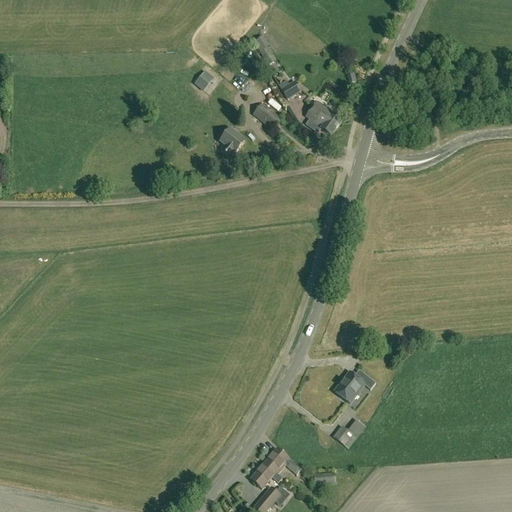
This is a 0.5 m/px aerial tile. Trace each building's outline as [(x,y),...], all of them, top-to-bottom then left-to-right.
[(203,93),(214,80),(205,72),(194,85),(203,93)] [(303,93),(296,83),(283,92),(289,101),(303,93)] [(334,106),(338,96),(328,93),(325,103),(334,106)] [(333,115),(318,104),(307,118),(310,121),(306,126),(318,135),(322,131),(331,138),(344,120),(334,113),(333,115)] [(281,121),(262,105),(253,116),(273,132),(281,121)] [(230,130),(221,142),(226,146),(221,152),(230,159),(234,154),(235,155),(245,143),(230,130)] [(350,375),(335,393),(349,405),(364,387),(371,393),(376,386),(367,378),(362,384),(350,375)] [(348,451),(365,429),(358,424),(356,422),(352,427),(348,432),(342,427),(333,438),(348,451)] [(277,450),(266,463),(279,475),(286,466),(297,476),(302,471),(277,450)] [(278,475),(279,475),(266,463),(251,481),(262,490),(276,473),(278,475)] [(335,484),(334,474),(314,475),(315,485),(335,484)] [(271,488),(258,504),(254,509),(257,511),(267,511),(281,496),(271,488)]
